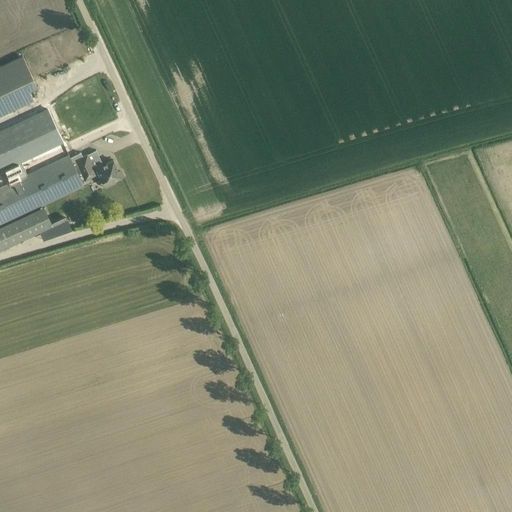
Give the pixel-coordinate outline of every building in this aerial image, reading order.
[(36,86),(22,56),(0,65),(0,115),(33,100),(28,90),(36,86)] [(47,108),(0,129),(0,167),(10,163),(13,162),(44,147),(52,144),(61,140),(49,114),(47,108)] [(83,156),(75,160),(76,161),(85,180),(98,174),(100,177),(102,176),(106,184),(114,180),(123,176),(121,171),(119,172),(113,159),(103,164),(101,162),(92,166),(90,161),(99,157),(96,150),(87,155),(86,154),(83,156)] [(26,175),(0,187),(0,225),(74,190),(83,186),(81,182),(85,180),(76,161),(75,160),(83,156),(81,152),(70,157),(68,155),(35,171),(34,168),(25,172),(26,175)] [(0,250),(51,226),(42,207),(0,227),(0,250)]
